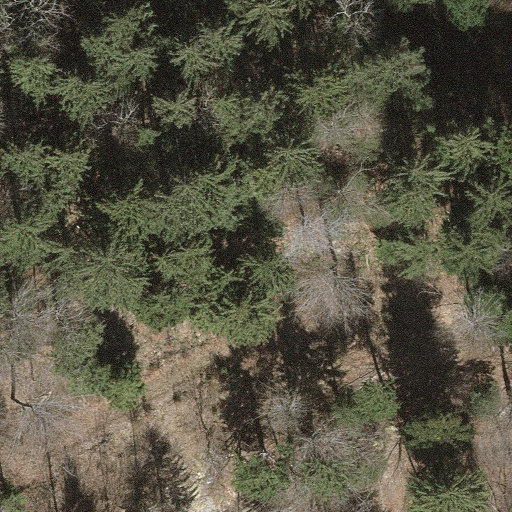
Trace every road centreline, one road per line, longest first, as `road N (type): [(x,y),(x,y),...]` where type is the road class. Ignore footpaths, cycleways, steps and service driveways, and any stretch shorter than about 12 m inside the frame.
road 1 (track): [(25,461),(311,312),(511,274)]
road 2 (track): [(0,163),(233,72),(335,0)]
